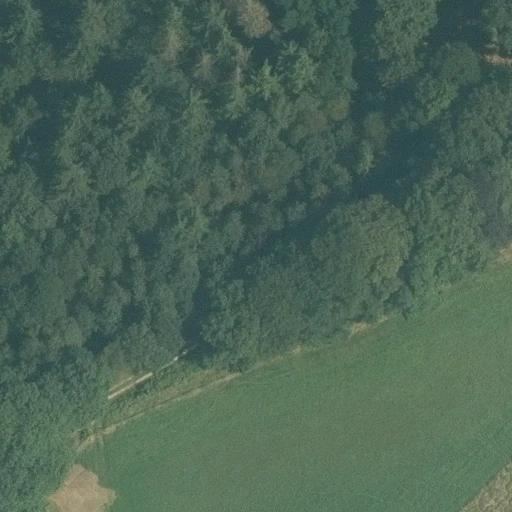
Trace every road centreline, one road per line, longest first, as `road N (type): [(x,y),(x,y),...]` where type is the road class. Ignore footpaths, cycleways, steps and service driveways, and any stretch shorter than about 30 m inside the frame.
road 1 (track): [(511,183),(338,264),(53,417),(0,435)]
road 2 (track): [(219,0),(402,106),(511,138)]
